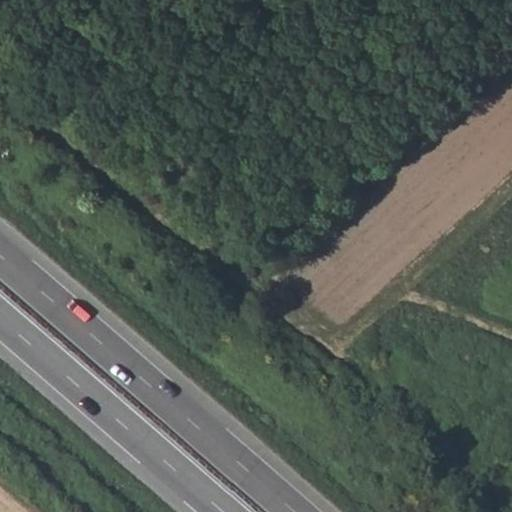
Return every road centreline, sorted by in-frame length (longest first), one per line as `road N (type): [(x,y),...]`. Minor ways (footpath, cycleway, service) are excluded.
road 1 (trunk): [(294,511),(0,255)]
road 2 (trunk): [(0,318),(223,511)]
